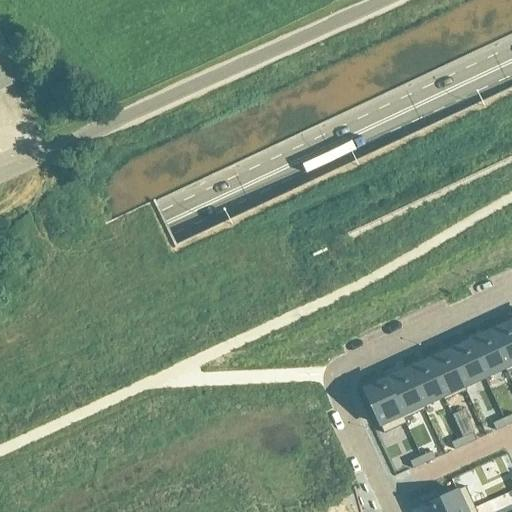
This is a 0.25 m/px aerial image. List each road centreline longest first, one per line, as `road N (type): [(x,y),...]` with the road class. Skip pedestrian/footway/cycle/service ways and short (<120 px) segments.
road 1 (primary): [(0,300),(511,60)]
road 2 (unclassified): [(0,174),(385,0)]
road 3 (residential): [(382,492),(337,397),(338,375),(354,360),(511,289)]
